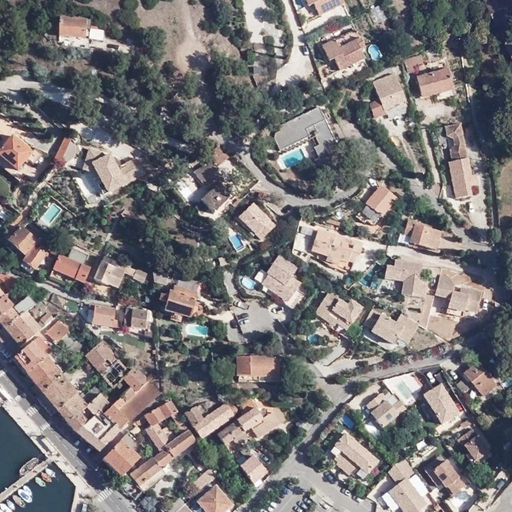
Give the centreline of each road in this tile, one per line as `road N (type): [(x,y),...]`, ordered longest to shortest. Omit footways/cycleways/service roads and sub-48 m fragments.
road 1 (residential): [(499,298),(483,247),(356,121),(349,174),(295,198),(268,181),(219,130),(201,51)]
road 2 (residential): [(288,456),(356,379),(464,345),(495,325),(499,298)]
road 3 (residential): [(499,298),(487,156),(461,29)]
road 4 (residential): [(80,461),(153,394),(166,389),(176,402),(231,390)]
road 5 (residential): [(0,262),(77,291),(146,300)]
road 6 (unknown): [(214,109),(191,99),(112,23)]
road 7 (tertiary): [(80,461),(0,367)]
